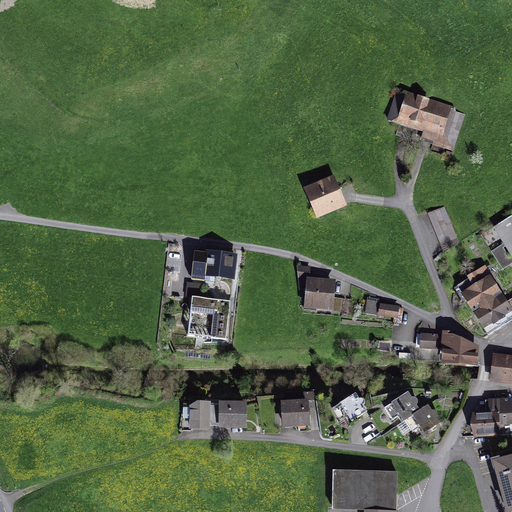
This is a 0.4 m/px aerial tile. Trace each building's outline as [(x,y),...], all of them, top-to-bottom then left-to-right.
[(396,93),(387,121),(423,132),(420,141),(453,152),(466,115),(456,112),(455,108),(405,91),(402,94),(396,93)] [(333,176),(304,189),(317,220),(347,206),(333,176)] [(444,207),(428,214),(443,251),(460,245),(444,207)] [(511,217),(511,216),(493,228),(503,244),(491,252),(502,269),(511,263),(511,217)] [(238,255),(206,252),(203,278),(235,281),(238,255)] [(310,267),(297,266),(298,278),(306,279),(306,278),(310,278),(310,267)] [(468,280),(457,287),(461,294),(461,295),(488,337),(511,321),(511,299),(508,303),(491,278),(492,277),(485,266),(467,277),(468,280)] [(310,278),(306,278),(306,279),(304,309),(341,313),(342,299),(334,298),(336,280),(310,278)] [(187,283),(187,293),(202,294),(203,284),(187,283)] [(436,295),(427,298),(432,314),(442,310),(436,295)] [(231,302),(192,298),(188,337),(226,341),(231,302)] [(377,316),(379,302),(367,300),(365,314),(377,316)] [(399,307),(380,304),(379,317),(394,319),(393,323),(401,324),(403,309),(399,309),(399,307)] [(456,333),(442,332),(442,335),(441,352),(442,352),(441,366),(453,367),(453,368),(466,369),(466,368),(478,368),(479,347),(456,337),(456,333)] [(442,335),(421,333),(419,350),(441,352),(442,335)] [(511,356),(493,354),(490,382),(511,384),(511,356)] [(285,402),(281,402),(282,429),(311,427),(309,401),(315,401),(315,392),(285,393),(285,402)] [(408,393),(384,408),(392,421),(398,417),(402,423),(405,421),(413,417),(412,415),(420,411),(417,406),(418,403),(418,400),(415,398),(412,398),(408,393)] [(356,394),(332,409),(339,422),(348,417),(351,422),(367,413),(363,406),(365,404),(365,401),(362,400),(359,400),(356,394)] [(489,413),(472,414),(470,426),(474,438),(501,437),(500,435),(511,435),(511,399),(488,400),(489,413)] [(197,402),(190,407),(189,431),(210,432),(210,426),(219,426),(219,404),(211,404),(211,402),(197,402)] [(247,402),(219,402),(219,404),(219,426),(219,429),(246,429),(247,402)] [(412,415),(413,417),(405,421),(413,433),(418,430),(422,435),(440,424),(436,418),(437,416),(437,413),(435,411),(432,411),(429,406),(420,411),(412,415)] [(511,511),(511,457),(492,463),(505,511),(511,511)] [(396,511),(397,473),(332,471),(332,511),(364,511),(363,511),(396,511)]
